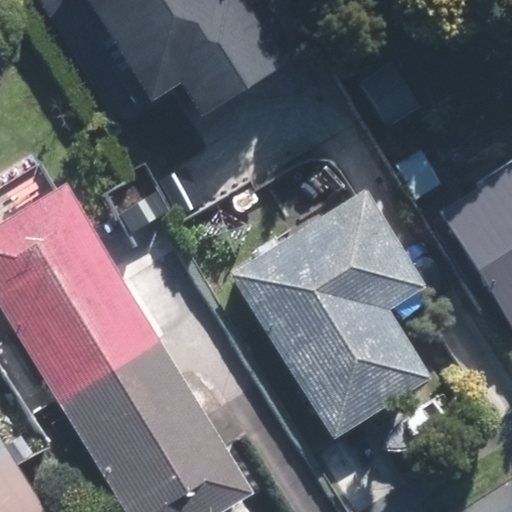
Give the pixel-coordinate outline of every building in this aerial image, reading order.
[(291,62),(252,0),(93,0),(154,98),(183,80),(205,115),(291,62)] [(511,319),(511,165),(442,211),(511,319)] [(206,308),(172,253),(130,279),(70,181),(0,223),(0,297),(131,511),(227,511),(259,493),(163,334),(206,308)] [(436,376),(392,307),(430,284),(408,250),(424,239),(399,199),(382,210),(368,187),(318,217),(319,219),(233,272),(337,437),(436,376)] [(55,511),(0,424),(0,511),(55,511)]
